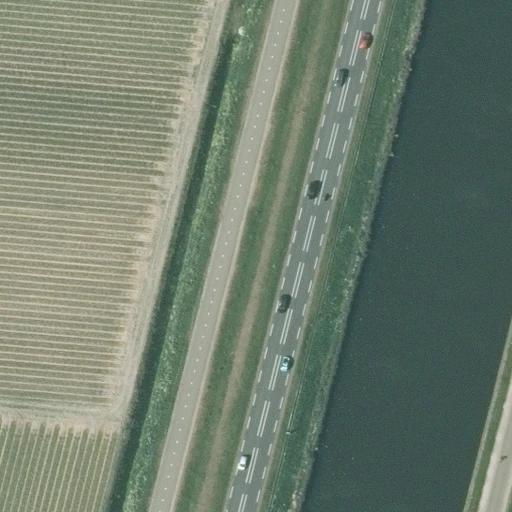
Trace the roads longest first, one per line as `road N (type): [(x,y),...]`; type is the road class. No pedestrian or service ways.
road 1 (primary): [(242,511),(370,0)]
road 2 (unclassified): [(159,511),(286,0)]
